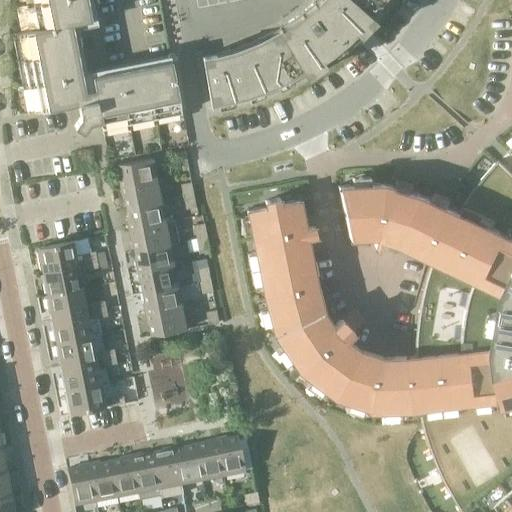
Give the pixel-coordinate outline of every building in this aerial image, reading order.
[(34,109),(78,101),(81,114),(74,124),(83,131),(90,121),(101,119),(103,126),(182,111),(172,58),(92,73),(95,87),(85,89),(72,21),(89,18),(85,0),(30,0),(36,26),(18,30),(34,109)] [(316,0),(313,3),(301,13),(280,27),(279,28),(257,39),(256,39),(256,40),(233,49),(233,48),(232,49),(215,54),(202,56),(211,110),(217,108),(217,109),(219,108),(232,105),(233,105),(233,104),(248,100),(248,101),(250,100),(262,95),(263,95),(264,95),(278,89),(279,89),(292,82),(293,82),(306,75),(333,56),(350,42),(371,21),(373,19),(382,8),(383,7),(387,0),(316,0)] [(186,151),(176,153),(178,166),(188,164),(186,151)] [(116,163),(121,185),(156,179),(151,156),(116,163)] [(463,205),(490,223),(501,206),(511,193),(511,191),(511,174),(499,161),(495,164),(495,165),(489,171),(488,172),(482,180),(482,179),(481,180),(482,180),(476,188),(475,188),(475,189),(469,197),(469,196),(468,197),(469,198),(464,205),(463,205)] [(125,207),(160,200),(156,179),(121,185),(125,207)] [(184,196),(194,194),(192,182),(182,184),(184,196)] [(266,206),(246,209),(263,296),(273,334),(298,371),(334,397),(375,411),(416,410),(500,401),(501,405),(511,401),(511,237),(459,212),(425,195),(382,183),(337,185),(349,238),(367,237),(367,230),(377,230),(405,238),(437,253),(434,260),(432,267),(431,267),(431,268),(429,277),(428,277),(428,278),(426,287),(426,286),(425,288),(426,288),(424,296),(423,296),(423,298),(422,306),(421,306),(421,307),(421,308),(420,316),(420,317),(420,318),(419,326),(418,327),(419,328),(418,336),(418,337),(418,338),(418,346),(417,346),(417,347),(418,347),(418,355),(411,356),(408,356),(409,363),(382,364),(373,361),(355,355),(332,338),(317,314),(309,287),(296,220),(303,219),(303,218),(299,199),(280,203),(279,198),(264,200),(266,206)] [(194,194),(184,196),(187,208),(197,207),(194,194)] [(125,207),(129,228),(164,221),(160,200),(125,207)] [(164,221),(129,228),(133,249),(168,242),(164,221)] [(197,238),(207,236),(205,224),(195,225),(197,238)] [(314,226),(304,228),(306,238),(307,238),(316,236),(314,226)] [(207,236),(197,238),(200,250),(210,248),(207,236)] [(376,236),(374,246),(383,248),(386,240),(386,239),(376,236)] [(41,260),(43,271),(108,258),(107,251),(104,252),(104,251),(94,253),(94,252),(76,255),(73,240),(38,247),(39,251),(37,251),(39,260),(41,260)] [(133,249),(137,270),(172,263),(168,242),(133,249)] [(47,292),(47,294),(82,287),(79,273),(107,267),(105,259),(108,259),(108,258),(43,271),(45,283),(43,283),(45,292),(47,292)] [(142,291),(177,284),(172,263),(137,270),(142,291)] [(201,281),(211,279),(208,266),(199,268),(201,281)] [(211,279),(201,281),(203,293),(213,291),(211,279)] [(142,291),(146,313),(181,306),(177,284),(142,291)] [(85,304),(82,287),(47,294),(48,298),(46,299),(48,308),(50,307),(52,317),(105,307),(103,300),(85,304)] [(146,313),(150,335),(185,328),(181,306),(146,313)] [(57,341),(91,334),(89,320),(107,317),(105,307),(52,317),(55,330),(52,330),(54,340),(57,339),(57,341)] [(349,310),(332,326),(344,339),(361,322),(362,323),(363,322),(362,321),(360,320),(351,310),(350,308),(349,309),(349,310)] [(216,310),(207,311),(209,324),(219,322),(216,310)] [(59,354),(61,365),(96,358),(91,334),(57,341),(58,345),(55,346),(57,355),(59,354)] [(98,357),(114,354),(112,348),(97,351),(98,357)] [(66,386),(66,389),(101,382),(98,369),(104,368),(104,366),(116,363),(114,354),(98,357),(99,358),(96,359),(96,358),(61,365),(64,377),(61,377),(63,386),(66,386)] [(68,402),(71,413),(105,406),(101,382),(66,389),(67,392),(64,393),(66,402),(68,402)] [(111,397),(110,405),(125,402),(123,394),(111,397)] [(223,472),(244,469),(252,467),(246,436),(238,438),(237,434),(217,438),(223,472)] [(217,438),(195,442),(202,477),(223,472),(217,438)] [(195,442),(174,446),(180,481),(202,477),(195,442)] [(174,446),(153,450),(159,485),(180,481),(174,446)] [(153,450),(132,454),(140,498),(160,495),(158,485),(159,485),(153,450)] [(110,459),(117,493),(136,489),(138,499),(140,498),(132,454),(110,459)] [(110,459),(89,463),(95,497),(117,493),(110,459)] [(67,467),(74,501),(95,497),(89,463),(67,467)] [(0,470),(0,494),(11,492),(6,469),(0,470)] [(257,491),(244,494),(246,504),(259,502),(257,491)] [(0,511),(14,511),(11,492),(0,494),(0,511)] [(206,501),(208,511),(221,510),(219,499),(206,501)] [(207,511),(208,511),(206,501),(194,504),(195,511),(207,511)]
